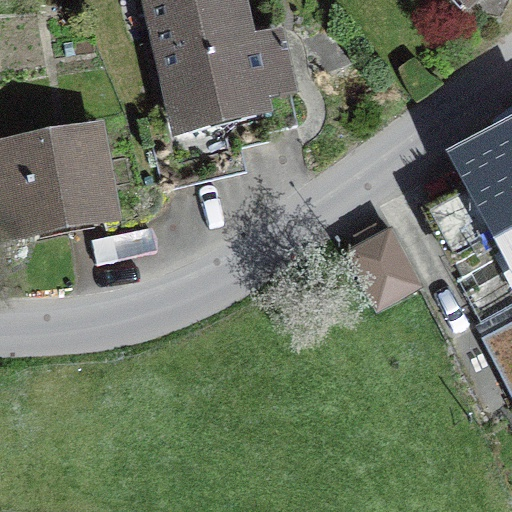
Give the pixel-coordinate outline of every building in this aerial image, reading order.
[(147,122),(161,184),(244,165),(239,141),(298,127),(276,38),(247,45),(236,0),(150,0),(176,115),(147,122)] [(511,135),(458,164),(472,191),(426,216),(429,216),(462,279),(456,282),(480,326),(511,308),(511,135)] [(0,195),(14,193),(21,233),(107,218),(93,137),(0,153),(0,195)] [(350,256),(378,310),(418,289),(390,235),(350,256)] [(511,369),(499,376),(511,400),(511,369)]
